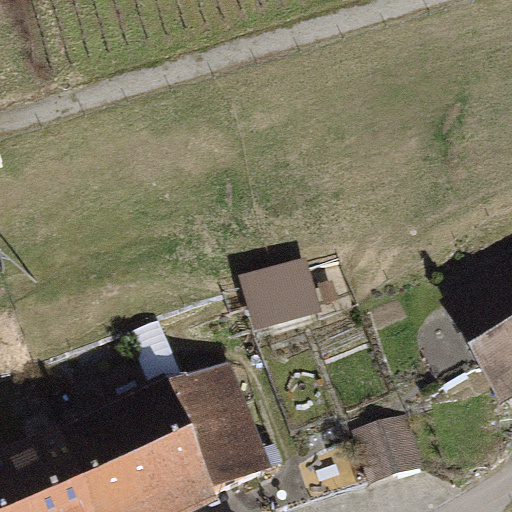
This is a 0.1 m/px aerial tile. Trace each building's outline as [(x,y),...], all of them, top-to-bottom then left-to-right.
[(247,271),(261,330),(330,313),(315,254),(247,271)] [(511,267),(433,312),(495,420),(511,410),(511,267)] [(145,409),(59,439),(85,511),(197,511),(198,511),(270,486),(231,379),(181,396),(158,330),(122,343),(145,409)] [(0,511),(85,511),(59,439),(37,447),(24,411),(0,419),(0,511)] [(400,427),(349,443),(366,498),(417,482),(400,427)]
